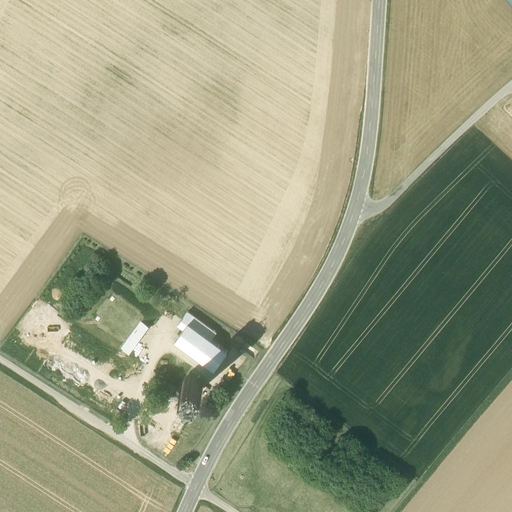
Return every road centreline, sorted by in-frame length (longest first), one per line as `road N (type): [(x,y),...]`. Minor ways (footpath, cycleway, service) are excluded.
road 1 (secondary): [(187,511),(353,215),(379,0)]
road 2 (track): [(233,511),(0,360)]
road 3 (track): [(398,511),(511,373)]
